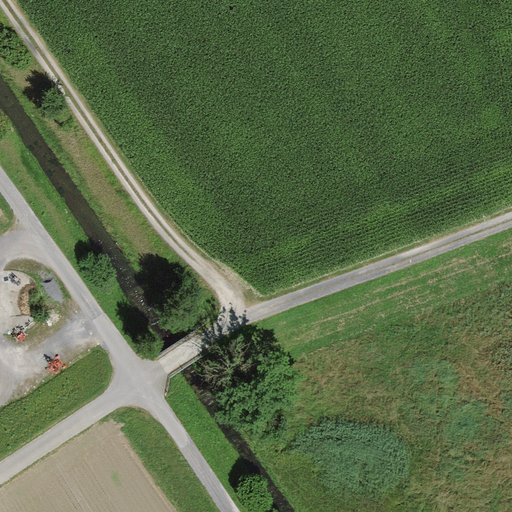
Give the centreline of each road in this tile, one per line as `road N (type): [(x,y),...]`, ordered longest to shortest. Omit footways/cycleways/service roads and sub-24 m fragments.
road 1 (track): [(235,317),(120,180),(0,1)]
road 2 (track): [(235,317),(511,218)]
road 3 (track): [(0,181),(140,379)]
road 4 (track): [(0,473),(140,379)]
road 5 (track): [(140,379),(228,511)]
